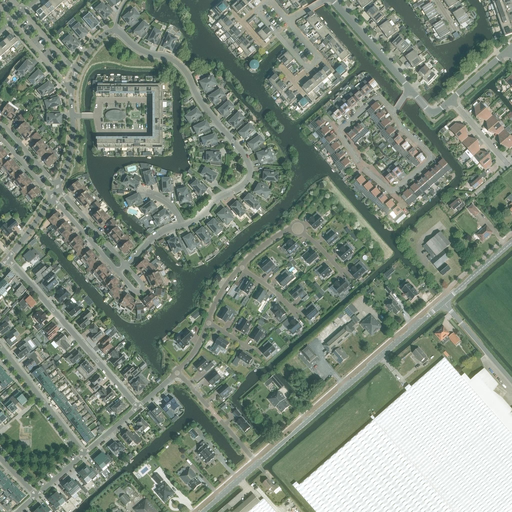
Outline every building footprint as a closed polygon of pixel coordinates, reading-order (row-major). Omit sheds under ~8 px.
[(53,0),(50,0),(48,2),(55,10),(59,6),(53,0)] [(242,0),(238,0),(236,3),(243,11),(245,9),(244,8),(247,5),(242,0)] [(301,0),(298,0),(293,5),(297,9),(300,6),(302,8),(306,5),(301,0)] [(367,6),(369,8),(373,4),(372,2),(371,2),(369,0),(362,0),(358,3),(363,9),(367,6)] [(458,2),(457,0),(448,0),(445,2),(449,8),(455,5),(456,8),(462,4),(460,1),(458,2)] [(215,8),(212,11),(217,16),(214,18),(218,22),(224,17),(221,14),(226,9),(225,7),(228,5),(224,1),(215,8)] [(493,4),(495,9),(506,6),(505,3),(503,4),(502,1),(493,4)] [(48,2),(44,6),(50,13),(55,10),(48,2)] [(243,11),(236,3),(231,7),(237,14),(240,11),(241,12),(243,11)] [(418,7),(420,10),(421,10),(422,9),(426,15),(435,9),(431,3),(426,6),(424,3),(419,7),(418,7)] [(100,6),(96,10),(98,12),(98,13),(103,19),(104,20),(107,18),(108,16),(109,15),(110,15),(109,14),(112,12),(107,6),(105,8),(102,4),(100,6)] [(367,14),(372,19),(380,11),(375,6),(373,4),(369,8),(370,10),(367,14)] [(462,4),(456,8),(458,10),(453,14),(457,20),(466,14),(462,8),(463,7),(462,4)] [(40,5),(38,7),(46,17),(50,13),(44,6),(43,7),(40,5)] [(495,9),(497,15),(506,12),(505,9),(507,8),(506,6),(495,9)] [(36,14),(35,14),(37,16),(38,15),(39,17),(37,19),(40,22),(42,20),(42,21),(46,17),(38,7),(36,9),(37,12),(36,13),(36,14)] [(428,21),(430,24),(435,21),(433,18),(439,15),(435,9),(426,15),(429,20),(428,21)] [(131,13),(131,12),(124,18),(123,18),(126,21),(127,23),(128,22),(128,23),(128,24),(129,24),(132,27),(137,22),(135,20),(139,17),(135,12),(134,11),(131,13)] [(380,21),(382,22),(386,19),(385,17),(385,16),(384,16),(380,11),(372,19),(377,24),(380,21)] [(308,15),(304,17),(306,20),(308,22),(304,26),(306,28),(310,25),(318,18),(312,12),(308,15)] [(497,15),(499,20),(510,16),(509,14),(507,15),(506,12),(497,15)] [(85,19),(84,19),(86,22),(88,24),(87,24),(88,26),(92,30),(97,26),(96,26),(97,26),(97,25),(98,25),(98,24),(101,22),(96,17),(93,19),(93,18),(89,14),(89,15),(87,17),(84,19),(85,19)] [(466,14),(457,20),(460,26),(466,22),(468,25),(473,21),(472,18),(470,20),(466,14)] [(218,22),(222,27),(230,20),(229,18),(227,20),(225,16),(224,17),(218,22),(218,23),(218,22)] [(499,20),(501,25),(510,22),(509,19),(511,19),(510,16),(499,20)] [(310,25),(314,29),(321,22),(318,18),(310,25)] [(379,27),(384,33),(392,27),(388,21),(389,21),(388,21),(386,19),(382,22),(383,24),(379,27)] [(223,28),(221,29),(223,31),(224,33),(226,32),(233,26),(230,23),(232,22),(230,20),(222,27),(223,28)] [(433,27),(437,32),(446,26),(442,20),(437,24),(435,21),(430,24),(432,27),(433,26),(433,27)] [(314,29),(317,33),(325,26),(321,22),(314,29)] [(501,25),(503,31),(511,27),(511,24),(511,25),(510,22),(501,25)] [(133,34),(137,37),(138,36),(139,37),(140,38),(140,37),(143,40),(147,34),(145,32),(146,30),(149,27),(148,27),(146,25),(144,23),(143,23),(141,25),(133,34)] [(262,23),(258,26),(260,28),(261,30),(264,33),(268,38),(272,34),(266,27),(264,25),(262,23)] [(77,36),(81,40),(86,36),(87,35),(87,34),(90,32),(85,27),(82,29),(81,27),(78,24),(78,25),(76,27),(74,29),(73,29),(75,32),(77,34),(76,34),(78,36),(77,36)] [(226,32),(231,37),(239,30),(237,28),(236,29),(233,26),(226,32)] [(317,33),(321,37),(328,30),(325,26),(317,33)] [(446,26),(437,32),(441,38),(439,39),(441,42),(446,39),(445,36),(450,33),(446,26)] [(392,36),(394,38),(398,34),(397,32),(392,27),(384,33),(388,39),(392,36)] [(511,27),(503,31),(505,36),(511,33),(511,27)] [(153,33),(147,44),(151,46),(152,44),(154,45),(155,45),(158,46),(161,40),(158,39),(159,37),(159,36),(161,33),(160,33),(158,32),(155,30),(154,30),(153,33)] [(231,37),(229,39),(233,44),(235,42),(242,36),(239,33),(240,32),(239,30),(231,37)] [(261,30),(257,34),(264,41),(268,38),(264,33),(261,30)] [(321,37),(324,41),(332,34),(328,30),(321,37)] [(7,34),(5,36),(13,46),(15,48),(21,43),(19,40),(16,37),(14,39),(11,35),(10,36),(7,34)] [(324,41),(322,43),(326,47),(328,45),(335,38),(332,34),(324,41)] [(392,44),(397,49),(405,41),(400,36),(398,34),(394,38),(396,40),(392,44)] [(4,41),(3,42),(9,49),(13,46),(5,36),(2,38),(4,41)] [(77,47),(77,46),(80,44),(75,38),(73,40),(70,36),(65,41),(64,42),(66,44),(65,45),(72,52),(74,50),(76,48),(75,48),(76,47),(77,47)] [(164,48),(165,49),(165,48),(166,48),(166,49),(168,50),(171,52),(172,50),(175,43),(175,42),(176,39),(174,39),(175,39),(169,36),(167,40),(164,39),(161,46),(165,48),(164,48)] [(235,42),(239,47),(247,40),(246,38),(244,39),(242,36),(235,42)] [(328,45),(331,49),(339,42),(335,38),(328,45)] [(239,47),(243,52),(250,46),(247,43),(249,42),(247,40),(239,47)] [(405,41),(397,49),(402,54),(407,49),(407,50),(407,49),(410,46),(405,41)] [(3,42),(0,44),(0,47),(5,53),(9,49),(3,42)] [(331,49),(335,53),(343,47),(339,42),(331,49)] [(250,46),(243,52),(248,57),(247,57),(248,57),(256,50),(254,48),(253,49),(250,46)] [(335,53),(339,57),(346,51),(343,47),(335,53)] [(405,57),(409,63),(418,56),(414,51),(415,51),(414,50),(411,53),(410,53),(405,57)] [(346,51),(339,57),(342,61),(347,57),(350,55),(346,51)] [(288,52),(284,56),(290,63),(295,60),(288,52)] [(290,63),(284,56),(280,60),(286,67),(288,69),(292,66),(290,63)] [(418,56),(409,63),(414,69),(418,66),(420,68),(421,66),(420,64),(423,62),(422,62),(418,56)] [(23,76),(24,77),(26,74),(28,72),(30,74),(35,69),(32,66),(33,66),(32,66),(31,65),(32,63),(28,60),(20,69),(21,69),(18,72),(23,76)] [(251,69),(249,70),(250,71),(250,72),(251,72),(252,73),(253,73),(254,73),(255,73),(254,70),(255,70),(256,69),(257,69),(257,68),(258,67),(258,66),(258,65),(258,64),(257,64),(257,63),(256,62),(255,62),(254,62),(253,62),(252,62),(251,63),(251,62),(251,63),(250,63),(250,64),(250,65),(249,66),(250,66),(250,67),(250,68),(251,69)] [(340,82),(342,80),(340,78),(348,72),(343,67),(346,65),(343,62),(335,69),(337,71),(336,71),(338,73),(335,76),(339,80),(340,82)] [(418,74),(423,79),(431,71),(426,66),(426,65),(426,66),(424,64),(420,68),(421,70),(418,74)] [(325,68),(322,71),(328,78),(332,73),(332,74),(333,73),(325,65),(324,67),(325,68)] [(29,81),(33,85),(34,86),(37,83),(38,82),(41,84),(46,79),(43,77),(44,76),(43,76),(42,75),(38,71),(34,74),(33,76),(31,78),(29,81)] [(269,81),(273,86),(280,80),(277,77),(278,76),(277,74),(277,73),(273,71),(266,79),(268,81),(269,81)] [(317,72),(316,74),(323,82),(328,78),(322,71),(318,74),(317,72)] [(431,71),(423,79),(428,84),(433,79),(436,75),(431,71)] [(315,77),(312,79),(318,86),(323,82),(316,74),(314,75),(315,77)] [(367,79),(363,82),(371,91),(373,89),(374,90),(378,86),(370,76),(367,78),(367,79)] [(204,89),(203,89),(204,90),(204,89),(206,93),(213,89),(212,87),(216,85),(213,79),(212,77),(209,79),(209,78),(201,82),(200,83),(202,86),(203,88),(204,89)] [(308,81),(306,82),(313,91),(313,90),(316,93),(319,90),(317,87),(318,86),(312,79),(309,82),(308,81)] [(273,86),(277,91),(285,84),(284,82),(282,83),(280,80),(273,86)] [(40,94),(42,96),(42,97),(45,95),(45,94),(46,94),(47,93),(49,96),(55,91),(53,89),(53,88),(52,87),(48,82),(44,85),(42,87),(43,87),(41,89),(38,91),(39,91),(41,94),(40,94)] [(313,91),(306,82),(304,84),(305,85),(302,88),(308,95),(313,91)] [(360,85),(356,88),(364,97),(366,95),(367,96),(371,92),(371,91),(363,82),(360,84),(360,85)] [(277,91),(281,96),(288,90),(286,87),(287,86),(285,84),(277,91)] [(145,94),(151,94),(151,88),(154,88),(154,85),(145,85),(145,94)] [(154,94),(154,96),(157,96),(157,93),(162,93),(162,85),(155,85),(154,85),(154,88),(151,88),(151,94),(154,94)] [(353,91),(349,95),(357,104),(359,102),(360,102),(364,98),(364,97),(356,88),(353,90),(353,91)] [(207,98),(210,103),(212,101),(215,106),(221,102),(219,100),(221,98),(224,96),(222,93),(220,91),(220,90),(217,92),(207,98)] [(281,96),(286,101),(294,94),(292,92),(291,93),(288,90),(281,96)] [(154,96),(154,102),(162,102),(162,101),(162,93),(157,93),(157,96),(154,96)] [(294,94),(286,101),(290,105),(290,106),(294,102),(297,100),(294,96),(295,95),(294,94)] [(346,97),(342,101),(350,110),(352,108),(353,108),(357,104),(349,95),(349,94),(346,96),(346,97)] [(58,99),(58,98),(58,99),(57,95),(50,97),(51,100),(49,101),(48,102),(48,101),(45,102),(45,103),(46,105),(47,109),(47,108),(47,109),(50,108),(62,105),(61,100),(59,101),(58,99)] [(297,100),(294,102),(297,105),(302,111),(313,102),(309,98),(308,96),(305,99),(300,103),(297,100)] [(339,103),(335,107),(343,116),(345,114),(346,114),(350,110),(342,101),(342,100),(339,103)] [(226,104),(224,106),(222,104),(221,106),(219,107),(220,108),(218,110),(223,116),(226,119),(231,114),(229,112),(230,110),(233,107),(231,105),(229,103),(228,102),(226,104)] [(476,118),(487,109),(481,102),(476,106),(478,109),(475,111),(476,116),(477,117),(476,118)] [(2,114),(1,115),(6,118),(12,109),(14,106),(9,103),(7,105),(1,114),(2,114)] [(368,113),(371,116),(374,113),(376,115),(381,111),(379,109),(381,108),(376,103),(367,111),(369,113),(368,113)] [(12,109),(6,118),(11,121),(17,113),(16,112),(17,112),(16,112),(18,109),(14,106),(12,109)] [(343,116),(335,107),(335,106),(332,109),(328,113),(328,112),(328,113),(336,122),(338,120),(339,120),(343,116)] [(186,118),(188,120),(189,123),(193,121),(195,120),(196,122),(197,122),(202,118),(201,116),(201,115),(195,108),(190,111),(191,113),(191,114),(188,115),(186,117),(186,118)] [(486,118),(488,120),(493,116),(487,109),(476,118),(477,118),(477,117),(478,119),(483,120),(486,118)] [(373,121),(375,124),(379,121),(381,123),(386,119),(384,117),(386,116),(381,111),(376,115),(374,113),(371,116),(370,116),(374,121),(373,121)] [(59,124),(61,124),(61,121),(61,119),(60,119),(60,117),(61,117),(60,117),(60,113),(52,113),(52,116),(47,116),(47,122),(47,124),(51,124),(59,124)] [(234,117),(232,118),(228,122),(234,128),(236,130),(241,125),(239,123),(241,121),(244,118),(243,118),(241,116),(239,114),(238,114),(236,116),(234,117)] [(315,132),(319,129),(321,131),(327,126),(326,126),(326,127),(324,125),(326,123),(319,116),(310,124),(314,129),(313,129),(316,131),(315,132)] [(488,131),(488,132),(499,123),(493,116),(488,120),(490,123),(487,125),(488,130),(489,131),(488,131)] [(378,129),(380,132),(384,129),(386,131),(391,127),(389,125),(391,124),(386,119),(381,123),(379,121),(375,124),(375,125),(379,129),(378,129)] [(203,132),(204,135),(210,132),(209,129),(209,128),(205,121),(201,124),(199,125),(197,127),(194,128),(194,129),(196,132),(197,134),(197,135),(200,133),(203,132)] [(354,129),(362,137),(363,138),(365,136),(365,135),(369,131),(370,132),(361,122),(359,124),(354,128),(354,129)] [(17,131),(21,135),(29,128),(25,123),(18,130),(17,131)] [(498,131),(500,134),(505,130),(499,123),(488,132),(489,132),(489,131),(490,132),(495,134),(498,131)] [(247,127),(244,129),(244,128),(242,129),(238,133),(243,139),(244,139),(246,141),(251,137),(250,135),(249,134),(251,133),(254,130),(253,130),(252,128),(250,125),(250,126),(249,125),(247,127)] [(450,129),(456,136),(466,127),(465,128),(464,127),(460,125),(457,128),(454,125),(450,129)] [(320,140),(324,137),(326,139),(332,134),(331,134),(331,135),(329,133),(331,131),(327,126),(321,131),(319,129),(315,132),(319,137),(318,137),(321,139),(320,140)] [(388,143),(391,140),(396,135),(394,133),(396,132),(391,127),(386,131),(384,129),(380,132),(380,133),(384,137),(383,137),(388,142),(388,143)] [(456,136),(462,143),(467,139),(464,136),(467,134),(466,129),(465,128),(466,127),(456,136)] [(29,128),(21,135),(25,139),(32,133),(33,132),(29,128)] [(362,137),(354,129),(352,131),(352,130),(347,134),(356,144),(358,142),(358,141),(362,137)] [(500,145),(511,137),(505,130),(500,134),(502,136),(499,139),(500,144),(501,145),(500,145)] [(154,132),(154,138),(158,138),(158,141),(162,141),(162,140),(162,132),(154,132)] [(202,140),(203,143),(204,146),(208,145),(210,144),(211,148),(218,145),(217,142),(214,134),(209,136),(207,137),(208,137),(205,138),(205,139),(202,139),(202,140)] [(325,148),(329,145),(331,147),(337,142),(336,142),(336,143),(334,141),(336,139),(332,134),(326,139),(324,137),(320,140),(324,145),(323,145),(326,147),(325,148)] [(397,152),(397,151),(401,148),(399,146),(403,141),(404,141),(400,136),(398,138),(396,135),(391,140),(393,142),(390,145),(392,148),(393,147),(397,152)] [(257,139),(246,145),(249,150),(251,148),(254,153),(260,149),(258,146),(260,145),(264,143),(263,142),(262,140),(261,140),(260,138),(259,137),(257,139)] [(511,138),(511,137),(500,145),(501,146),(501,145),(502,146),(507,148),(510,145),(511,148),(511,147),(511,138)] [(154,149),(155,149),(162,149),(162,142),(162,141),(158,141),(158,138),(154,138),(154,140),(151,140),(151,143),(154,143),(154,149)] [(462,143),(468,150),(478,141),(477,141),(476,140),(472,139),(469,141),(467,139),(462,143)] [(145,149),(154,149),(154,143),(151,143),(151,140),(145,140),(145,149)] [(33,149),(37,153),(45,146),(41,141),(33,148),(34,148),(33,149)] [(404,158),(405,157),(408,154),(406,152),(411,148),(411,147),(407,142),(405,144),(403,141),(399,146),(401,148),(397,151),(399,154),(400,153),(404,158)] [(468,150),(474,157),(478,152),(476,150),(479,147),(478,143),(477,142),(478,141),(468,150)] [(330,156),(334,153),(336,155),(342,150),(341,150),(341,151),(339,149),(341,147),(337,142),(331,147),(329,145),(325,148),(329,153),(328,153),(331,155),(330,156)] [(45,153),(48,156),(53,151),(50,148),(48,150),(45,146),(37,153),(41,158),(45,153)] [(412,163),(415,160),(413,158),(418,154),(418,153),(414,148),(412,150),(411,148),(406,152),(408,154),(405,157),(407,160),(407,159),(411,164),(412,163)] [(46,162),(45,163),(49,167),(49,168),(50,168),(51,168),(52,168),(52,167),(53,167),(53,166),(53,165),(53,164),(52,164),(57,160),(57,159),(58,158),(55,154),(57,152),(55,149),(53,151),(48,156),(50,158),(46,162)] [(335,164),(339,161),(341,163),(347,158),(346,158),(346,159),(344,157),(346,155),(342,150),(336,155),(334,153),(330,156),(334,161),(333,161),(336,163),(335,164)] [(220,155),(219,155),(219,151),(211,151),(211,154),(207,154),(207,160),(207,162),(210,162),(210,165),(217,166),(221,166),(221,162),(220,162),(220,159),(220,157),(219,157),(219,155),(220,155)] [(259,160),(260,161),(259,161),(259,162),(260,161),(261,165),(269,163),(268,160),(272,159),(270,152),(269,151),(266,152),(266,151),(258,154),(257,154),(258,158),(259,160)] [(474,157),(480,163),(490,155),(490,154),(489,155),(488,154),(484,152),(481,155),(478,152),(474,157)] [(415,160),(412,163),(414,166),(414,165),(416,167),(426,159),(421,154),(420,156),(418,154),(413,158),(415,160)] [(490,155),(480,163),(486,170),(491,166),(488,164),(491,161),(490,156),(489,155),(490,155)] [(339,161),(335,164),(339,169),(338,169),(341,171),(340,172),(341,172),(344,169),(346,171),(352,167),(351,166),(351,167),(349,165),(351,163),(347,158),(341,163),(339,161)] [(438,164),(436,166),(444,175),(448,171),(449,172),(451,169),(443,159),(438,164)] [(5,174),(7,172),(15,165),(11,161),(10,161),(6,164),(4,162),(0,165),(0,168),(1,169),(5,174)] [(389,169),(397,178),(402,174),(402,173),(404,171),(404,172),(405,172),(403,170),(402,169),(396,162),(392,166),(389,168),(389,169)] [(8,178),(11,181),(16,176),(14,173),(19,169),(15,165),(7,172),(10,176),(8,178)] [(431,170),(429,172),(437,181),(441,177),(442,178),(444,175),(436,166),(431,170)] [(204,177),(206,178),(205,181),(211,185),(213,182),(218,174),(212,171),(211,172),(210,172),(208,170),(205,169),(203,172),(202,174),(201,174),(201,175),(204,177)] [(397,178),(389,169),(385,172),(382,174),(390,184),(395,180),(395,179),(397,178)] [(264,173),(263,181),(264,182),(268,182),(270,182),(271,181),(273,181),(276,181),(277,174),(273,174),(273,171),(271,171),(264,170),(264,172),(264,173)] [(473,183),(472,183),(472,184),(471,185),(471,186),(471,187),(473,187),(475,190),(483,182),(481,179),(487,174),(485,171),(479,176),(478,177),(477,178),(477,179),(473,183)] [(148,173),(144,174),(145,177),(144,177),(145,179),(145,180),(146,183),(146,187),(154,185),(154,184),(157,183),(156,177),(152,178),(152,175),(151,172),(150,172),(148,173)] [(424,176),(422,178),(430,187),(434,183),(435,184),(437,182),(437,181),(429,172),(424,176)] [(16,176),(11,181),(13,183),(17,188),(19,186),(27,179),(24,175),(23,175),(18,178),(16,176)] [(355,187),(359,192),(363,188),(361,186),(366,181),(362,176),(361,178),(359,176),(359,175),(354,180),(356,182),(352,185),(353,185),(355,188),(355,187)] [(127,178),(125,180),(126,180),(124,183),(124,184),(126,185),(128,187),(130,188),(134,191),(139,184),(138,184),(140,181),(134,178),(132,181),(130,179),(127,177),(127,178)] [(417,182),(415,184),(423,193),(427,190),(428,190),(430,188),(430,187),(422,178),(417,182)] [(27,179),(19,186),(23,190),(21,192),(23,195),(29,190),(26,187),(31,183),(32,182),(29,179),(28,179),(27,179)] [(162,183),(163,185),(162,185),(162,187),(162,188),(162,193),(170,192),(174,192),(173,185),(170,185),(170,183),(170,181),(169,179),(166,179),(163,179),(163,180),(162,180),(163,183),(162,183)] [(78,190),(80,193),(85,188),(83,185),(79,181),(72,187),(72,186),(71,186),(70,186),(69,186),(69,187),(68,187),(68,188),(68,189),(69,190),(72,194),(73,194),(78,190)] [(192,186),(194,188),(193,189),(195,191),(196,191),(195,193),(199,197),(206,191),(208,189),(203,183),(201,186),(199,184),(197,181),(196,181),(196,182),(194,183),(192,186)] [(362,194),(366,198),(370,194),(368,192),(374,187),(369,183),(368,184),(366,182),(366,181),(361,186),(363,188),(359,192),(360,191),(362,194)] [(268,187),(261,183),(259,187),(258,186),(258,187),(258,188),(257,188),(256,189),(254,193),(255,193),(263,197),(266,199),(267,197),(270,192),(266,190),(268,187)] [(410,188),(408,190),(416,199),(420,196),(421,196),(423,194),(423,193),(415,184),(410,188)] [(370,200),(374,204),(378,200),(376,198),(381,193),(377,189),(375,190),(373,188),(374,187),(368,192),(370,194),(366,198),(367,197),(369,200),(370,200)] [(77,200),(81,204),(89,197),(86,193),(88,191),(85,188),(80,193),(82,195),(77,200)] [(29,190),(23,195),(25,197),(29,202),(36,196),(37,196),(37,197),(38,197),(39,197),(39,196),(40,196),(40,195),(40,194),(40,193),(36,189),(35,189),(31,192),(29,190)] [(180,203),(180,204),(184,203),(186,203),(186,202),(187,201),(187,202),(188,202),(188,201),(192,200),(190,193),(187,194),(186,189),(180,191),(178,191),(179,194),(178,194),(180,203)] [(416,199),(408,190),(403,194),(403,195),(401,197),(401,196),(409,206),(409,205),(413,202),(414,202),(416,200),(416,199)] [(128,204),(129,206),(130,207),(133,205),(135,204),(137,207),(143,204),(141,201),(142,201),(138,193),(137,194),(133,196),(131,197),(132,198),(129,199),(127,200),(127,201),(128,204)] [(256,198),(251,193),(249,195),(248,195),(243,201),(247,205),(249,206),(251,208),(251,207),(254,209),(256,207),(258,205),(259,204),(256,202),(254,200),(256,198)] [(377,206),(381,210),(385,206),(383,204),(388,199),(384,195),(382,196),(380,194),(381,193),(376,198),(378,200),(374,204),(374,203),(377,206)] [(89,197),(81,204),(85,208),(86,208),(93,201),(89,197)] [(384,212),(388,216),(392,212),(390,210),(395,205),(391,201),(390,202),(388,200),(388,199),(383,204),(385,206),(381,210),(382,209),(384,212)] [(453,203),(451,203),(450,206),(450,207),(450,209),(452,209),(454,211),(457,208),(459,211),(465,205),(463,203),(462,203),(458,199),(453,203)] [(147,204),(145,206),(146,206),(143,208),(141,210),(143,213),(145,215),(145,216),(148,214),(150,212),(152,215),(156,212),(158,211),(156,208),(151,201),(147,204)] [(239,201),(235,205),(233,203),(229,206),(237,215),(238,215),(240,218),(240,217),(243,215),(245,213),(243,210),(242,209),(241,208),(244,206),(239,201)] [(392,212),(388,216),(389,215),(391,218),(392,218),(395,222),(405,214),(398,207),(397,208),(395,206),(395,205),(390,210),(392,212)] [(468,209),(475,216),(479,212),(473,205),(468,209)] [(230,216),(232,214),(227,208),(224,211),(223,210),(223,211),(222,212),(220,213),(217,215),(218,216),(224,223),(224,222),(227,225),(228,224),(233,220),(230,216)] [(93,217),(96,222),(105,215),(101,210),(101,211),(100,211),(93,217)] [(159,215),(154,218),(155,220),(159,225),(163,222),(165,225),(171,220),(168,217),(169,216),(167,213),(165,210),(158,215),(159,215)] [(51,227),(54,229),(59,225),(57,222),(61,219),(61,218),(57,213),(56,212),(55,213),(54,213),(54,214),(53,214),(53,215),(54,215),(54,216),(49,220),(53,225),(51,227)] [(308,221),(310,223),(315,230),(324,222),(317,214),(308,221)] [(105,215),(96,222),(100,226),(101,225),(101,226),(109,219),(105,215)] [(219,228),(218,226),(220,224),(215,218),(213,221),(213,220),(212,221),(213,221),(211,222),(210,220),(206,224),(214,233),(216,235),(217,235),(219,233),(221,231),(222,231),(219,228)] [(6,224),(0,229),(7,237),(13,232),(11,230),(15,227),(18,224),(14,220),(11,222),(11,223),(7,226),(6,224)] [(58,231),(62,235),(70,227),(66,223),(61,227),(59,225),(54,229),(56,232),(58,231)] [(477,235),(482,242),(493,233),(487,226),(477,235)] [(63,241),(66,243),(71,239),(69,236),(73,233),(73,232),(70,227),(62,235),(65,239),(63,241)] [(200,240),(201,239),(203,241),(205,244),(205,243),(208,241),(210,240),(210,239),(209,238),(208,236),(206,234),(209,232),(204,227),(202,229),(195,234),(199,238),(200,240)] [(108,235),(112,240),(120,232),(116,228),(109,234),(109,235),(108,235)] [(325,239),(330,245),(338,238),(331,230),(327,234),(329,236),(325,239)] [(121,240),(123,242),(128,237),(126,235),(124,236),(120,232),(112,240),(116,244),(121,240)] [(440,232),(426,244),(437,256),(430,261),(437,269),(437,268),(439,270),(438,270),(443,276),(451,269),(445,262),(450,258),(443,250),(451,244),(440,232)] [(190,235),(183,239),(185,244),(186,246),(187,245),(188,248),(189,248),(190,250),(191,250),(194,248),(194,249),(196,247),(193,241),(196,240),(193,234),(190,235)] [(70,245),(74,249),(82,241),(78,237),(73,241),(71,239),(66,243),(68,246),(70,245)] [(128,237),(123,242),(125,245),(121,249),(121,250),(124,254),(125,254),(126,254),(126,255),(127,255),(127,254),(128,254),(128,253),(128,252),(128,251),(133,247),(129,242),(131,240),(128,237)] [(171,241),(168,242),(169,243),(172,251),(173,251),(174,254),(176,253),(182,250),(180,246),(183,245),(179,238),(175,240),(175,239),(175,240),(174,241),(173,240),(171,241)] [(293,242),(291,240),(282,248),(286,253),(287,252),(290,255),(293,253),(294,254),(297,251),(296,250),(299,247),(294,241),(293,242)] [(75,255),(78,257),(83,253),(81,250),(85,247),(85,246),(86,246),(82,241),(74,249),(77,253),(75,255)] [(341,256),(340,257),(344,261),(347,258),(348,260),(352,257),(351,256),(353,253),(351,251),(353,250),(347,244),(339,251),(341,254),(340,255),(341,256)] [(29,263),(30,262),(32,265),(39,259),(37,256),(39,255),(34,249),(31,252),(29,250),(26,253),(27,254),(24,257),(27,261),(28,261),(29,262),(29,263)] [(84,265),(86,263),(94,256),(90,251),(86,255),(83,253),(78,257),(80,260),(80,261),(84,265)] [(308,252),(302,257),(310,265),(319,257),(313,251),(310,254),(308,252)] [(88,269),(90,272),(96,267),(94,264),(98,261),(97,260),(98,260),(94,256),(86,263),(90,267),(88,269)] [(268,275),(276,267),(269,259),(264,263),(263,263),(262,262),(259,265),(265,273),(266,272),(268,275)] [(146,268),(148,271),(153,266),(150,263),(148,264),(145,260),(140,265),(140,264),(139,264),(138,264),(137,264),(137,265),(136,265),(136,266),(136,267),(136,268),(140,272),(141,271),(142,272),(146,268)] [(354,274),(353,275),(356,280),(358,279),(359,280),(362,277),(361,276),(365,272),(363,269),(365,267),(361,262),(350,271),(354,274)] [(43,277),(44,277),(52,270),(47,265),(45,268),(42,264),(33,272),(38,278),(42,274),(44,276),(43,277)] [(98,277),(107,270),(106,269),(107,268),(105,265),(103,266),(103,265),(98,269),(96,267),(90,272),(93,274),(95,273),(98,277)] [(324,269),(321,266),(317,270),(319,273),(324,278),(327,276),(328,277),(330,275),(329,274),(332,272),(327,266),(324,269)] [(392,268),(384,275),(387,279),(390,276),(389,275),(394,270),(392,268)] [(100,283),(102,286),(108,281),(106,278),(110,275),(109,274),(110,274),(107,270),(98,277),(96,279),(100,283)] [(284,277),(278,282),(284,287),(292,280),(295,278),(291,273),(290,274),(287,270),(282,274),(284,277)] [(11,271),(3,280),(10,287),(8,285),(12,280),(16,284),(15,285),(19,281),(11,271)] [(150,283),(163,277),(160,272),(159,273),(159,272),(147,278),(146,279),(148,283),(150,282),(150,283)] [(47,282),(44,285),(51,293),(49,291),(58,283),(54,280),(57,278),(52,273),(45,279),(45,280),(46,279),(48,280),(47,281),(47,282)] [(163,277),(150,283),(152,288),(154,287),(154,288),(165,282),(163,277)] [(107,287),(111,291),(119,284),(115,279),(110,283),(108,281),(102,286),(105,288),(107,287)] [(3,280),(0,283),(0,285),(6,291),(10,287),(3,280)] [(239,294),(241,291),(248,295),(254,285),(248,281),(247,281),(245,280),(236,292),(239,294)] [(344,293),(348,290),(347,288),(349,286),(348,286),(349,285),(346,281),(345,282),(344,280),(340,283),(338,281),(330,288),(332,291),(333,291),(336,294),(338,293),(340,294),(343,291),(344,293)] [(26,291),(19,281),(15,285),(19,288),(13,295),(18,299),(26,291)] [(404,288),(401,290),(402,290),(404,292),(404,293),(408,298),(409,298),(411,301),(414,299),(415,299),(415,298),(416,297),(416,298),(416,297),(419,294),(416,291),(412,286),(410,283),(409,284),(406,281),(402,285),(404,288)] [(112,297),(115,300),(120,295),(118,292),(122,289),(122,288),(119,284),(111,291),(114,295),(112,297)] [(304,290),(300,285),(290,294),(295,300),(299,296),(301,298),(306,294),(303,291),(304,290)] [(65,290),(64,290),(62,288),(56,293),(57,292),(60,294),(55,298),(60,304),(70,295),(65,290)] [(263,300),(266,302),(269,297),(267,295),(268,294),(261,289),(254,299),(261,304),(263,300)] [(28,305),(31,309),(36,304),(27,294),(19,304),(23,309),(28,305)] [(151,294),(147,298),(154,306),(156,308),(160,304),(158,301),(151,294)] [(123,301),(121,298),(117,302),(120,306),(120,307),(124,310),(126,308),(132,299),(127,295),(123,301)] [(388,303),(385,306),(390,312),(391,311),(395,315),(401,310),(396,305),(397,303),(390,295),(388,298),(390,300),(388,302),(388,303)] [(90,307),(94,304),(87,296),(84,299),(90,307)] [(243,301),(241,304),(245,307),(247,304),(249,299),(246,297),(243,301)] [(154,306),(147,298),(143,301),(143,302),(150,310),(154,306)] [(132,299),(126,308),(131,311),(136,303),(136,302),(132,299)] [(74,305),(70,300),(65,305),(69,309),(67,311),(72,317),(74,315),(75,315),(76,315),(77,315),(77,314),(77,313),(80,310),(75,304),(74,305)] [(277,303),(272,307),(275,311),(273,312),(278,318),(279,317),(280,319),(283,321),(287,318),(284,315),(286,313),(279,305),(279,306),(277,303)] [(308,312),(305,315),(310,321),(311,320),(312,321),(315,318),(314,317),(319,313),(314,307),(315,307),(312,304),(306,309),(308,312)] [(352,304),(344,311),(350,318),(354,314),(358,311),(352,304)] [(221,317),(220,319),(226,323),(229,319),(231,320),(236,313),(233,311),(232,313),(225,309),(223,313),(222,312),(219,316),(221,317)] [(83,319),(77,323),(83,329),(90,323),(87,320),(92,316),(87,310),(80,316),(83,319)] [(43,313),(42,314),(40,311),(33,317),(39,324),(36,326),(35,327),(38,331),(44,326),(42,324),(47,319),(45,317),(46,316),(43,313)] [(360,321),(355,315),(351,319),(353,321),(355,324),(360,321)] [(364,332),(365,333),(368,336),(370,334),(372,336),(382,327),(372,315),(369,318),(368,318),(361,324),(366,330),(364,332)] [(4,326),(0,328),(0,334),(0,335),(1,335),(2,336),(11,329),(7,324),(10,321),(7,316),(1,322),(4,326)] [(289,318),(282,324),(285,327),(288,330),(288,329),(293,335),(296,333),(297,334),(300,331),(299,330),(302,327),(294,319),(292,322),(289,318)] [(251,325),(242,319),(238,324),(241,326),(238,330),(245,335),(246,332),(247,333),(250,329),(249,329),(251,325)] [(340,333),(324,346),(330,353),(340,364),(348,357),(338,346),(352,334),(352,333),(355,330),(352,327),(355,324),(353,321),(349,324),(346,327),(340,333)] [(54,333),(58,330),(53,324),(44,331),(47,334),(46,336),(50,341),(57,334),(56,335),(54,333)] [(92,334),(89,337),(94,342),(103,334),(98,329),(94,325),(89,329),(92,334)] [(104,333),(107,336),(112,331),(115,329),(112,326),(110,328),(104,333)] [(261,328),(259,327),(251,339),(258,343),(261,338),(263,339),(265,335),(263,334),(264,334),(260,331),(261,328)] [(437,333),(435,334),(440,341),(441,341),(444,345),(450,340),(448,338),(448,337),(449,337),(451,336),(449,334),(448,333),(446,330),(444,327),(439,331),(438,332),(437,333)] [(7,340),(8,342),(7,343),(11,347),(18,342),(14,337),(18,334),(18,335),(14,330),(9,334),(11,336),(7,340),(8,340),(7,340)] [(181,348),(183,350),(189,345),(188,343),(194,337),(189,331),(185,335),(184,334),(176,341),(179,344),(177,345),(180,349),(181,348)] [(448,337),(448,338),(450,340),(455,345),(460,341),(454,333),(451,336),(449,337),(448,337)] [(58,347),(60,345),(65,351),(70,347),(65,341),(67,339),(62,334),(54,341),(58,347)] [(108,337),(101,343),(103,345),(99,348),(104,354),(112,347),(108,343),(111,340),(108,337)] [(216,344),(211,351),(217,355),(222,348),(226,350),(230,344),(220,337),(215,344),(216,344)] [(33,340),(39,347),(41,345),(35,338),(33,340)] [(19,345),(21,348),(15,353),(20,359),(26,355),(29,352),(25,348),(28,346),(24,341),(19,345)] [(270,344),(268,342),(264,346),(263,346),(264,347),(265,349),(264,350),(262,352),(264,354),(267,358),(276,350),(271,344),(270,344)] [(300,353),(310,363),(316,357),(307,346),(300,353)] [(422,352),(419,348),(413,353),(416,357),(418,360),(419,360),(421,362),(423,364),(428,360),(426,357),(424,355),(425,354),(422,352)] [(111,362),(116,368),(125,360),(120,354),(119,354),(115,350),(110,355),(114,359),(111,362)] [(25,367),(25,368),(26,369),(27,369),(28,369),(29,371),(32,369),(40,363),(36,358),(37,357),(34,353),(37,351),(34,353),(28,358),(30,360),(25,365),(26,366),(25,367)] [(70,360),(73,364),(82,357),(77,351),(71,356),(69,353),(64,358),(68,362),(70,360)] [(233,364),(236,366),(240,360),(249,365),(250,364),(251,365),(253,361),(252,360),(253,359),(243,352),(239,358),(237,357),(233,364)] [(511,511),(511,409),(502,399),(493,392),(498,385),(484,369),(471,381),(465,374),(461,377),(445,358),(411,387),(409,385),(405,388),(407,391),(375,419),(373,416),(371,417),(373,420),(299,485),(296,482),(293,486),(315,511),(511,511)] [(196,367),(201,373),(205,370),(207,372),(212,368),(215,365),(212,362),(209,365),(205,359),(200,364),(199,362),(195,365),(196,367)] [(93,370),(86,362),(86,361),(85,362),(81,366),(80,366),(81,366),(77,370),(77,369),(77,370),(86,380),(87,380),(90,376),(90,377),(90,376),(89,375),(93,370),(93,371),(94,370),(93,370)] [(34,376),(37,378),(44,373),(46,371),(47,371),(43,366),(40,368),(32,374),(34,376)] [(130,366),(121,373),(126,379),(131,374),(134,377),(140,372),(136,367),(133,369),(130,366)] [(212,376),(207,380),(212,386),(221,378),(218,373),(216,370),(211,375),(212,376)] [(47,377),(49,376),(46,371),(44,373),(37,378),(40,383),(47,377)] [(0,377),(0,380),(2,383),(8,377),(5,373),(0,377)] [(135,391),(138,395),(143,391),(141,390),(145,386),(149,383),(145,378),(141,374),(134,379),(136,382),(132,386),(136,390),(135,391)] [(90,382),(93,385),(91,388),(95,392),(100,388),(98,385),(103,381),(98,375),(90,382)] [(275,375),(274,376),(270,379),(280,390),(284,386),(275,375)] [(43,387),(50,381),(52,380),(49,376),(47,377),(40,383),(43,387)] [(8,377),(2,383),(0,385),(4,389),(13,381),(8,377)] [(43,387),(47,391),(54,386),(50,381),(43,387)] [(227,385),(223,388),(222,387),(217,391),(223,399),(225,397),(226,398),(229,395),(230,395),(229,393),(232,391),(227,385)] [(47,391),(50,395),(57,390),(54,386),(47,391)] [(98,392),(101,396),(100,398),(105,404),(115,395),(110,389),(107,392),(103,388),(98,392)] [(50,395),(53,400),(60,394),(57,390),(50,395)] [(18,391),(11,398),(15,403),(18,401),(22,406),(23,405),(26,403),(25,402),(27,401),(18,391)] [(275,393),(268,399),(270,401),(275,408),(276,407),(282,413),(290,406),(284,400),(285,399),(279,391),(276,394),(275,393)] [(53,400),(56,404),(64,398),(60,394),(53,400)] [(163,405),(161,407),(165,412),(170,407),(174,411),(179,407),(176,403),(170,396),(168,399),(167,398),(166,398),(164,400),(165,401),(162,404),(163,405)] [(56,404),(60,408),(67,403),(68,402),(69,401),(66,397),(64,398),(56,404)] [(15,403),(11,398),(4,404),(12,414),(13,413),(14,413),(16,411),(17,410),(13,405),(15,403)] [(115,406),(112,403),(106,409),(110,414),(114,411),(116,415),(126,407),(120,401),(115,406)] [(60,408),(63,413),(71,406),(69,403),(68,402),(67,403),(60,408)] [(63,413),(66,417),(76,410),(72,406),(71,406),(63,413)] [(153,410),(148,414),(158,425),(163,421),(158,416),(162,413),(157,408),(154,410),(154,411),(153,410)] [(66,417),(70,421),(79,414),(76,410),(66,417)] [(166,413),(171,419),(174,416),(169,410),(166,413)] [(237,410),(233,414),(237,419),(239,421),(237,423),(245,433),(251,427),(242,418),(240,416),(241,415),(237,410)] [(77,415),(70,421),(70,422),(73,425),(80,420),(77,415)] [(76,430),(83,424),(85,422),(82,418),(80,420),(73,425),(76,430)] [(142,419),(136,424),(138,426),(134,430),(138,435),(142,431),(143,432),(149,427),(142,419)] [(76,430),(80,434),(87,428),(83,424),(76,430)] [(80,434),(83,438),(90,433),(87,428),(80,434)] [(199,436),(193,429),(189,433),(195,440),(199,436)] [(137,445),(141,441),(136,435),(133,437),(131,435),(128,431),(122,437),(129,445),(133,441),(137,445)] [(90,433),(83,438),(86,444),(95,437),(91,432),(90,433)] [(108,447),(116,456),(125,449),(119,443),(117,445),(115,443),(112,445),(111,444),(108,447)] [(216,456),(206,445),(204,447),(203,446),(200,449),(198,451),(199,451),(196,454),(206,464),(208,462),(209,463),(214,458),(213,458),(216,456)] [(99,456),(98,457),(106,465),(110,462),(111,463),(113,461),(109,456),(107,458),(103,453),(102,454),(99,456)] [(106,465),(98,457),(97,458),(94,460),(95,460),(94,461),(98,465),(96,467),(100,473),(103,471),(107,467),(106,465)] [(84,470),(83,470),(90,479),(92,480),(92,481),(96,477),(98,479),(100,476),(98,474),(94,469),(91,471),(87,467),(86,467),(84,469),(84,470)] [(188,484),(193,491),(201,483),(196,477),(197,476),(190,469),(187,471),(180,478),(186,485),(188,484)] [(90,479),(83,470),(82,471),(79,473),(79,474),(83,479),(80,481),(85,486),(92,480),(90,479)] [(158,475),(155,478),(160,483),(163,480),(158,475)] [(6,477),(0,482),(0,488),(1,489),(3,487),(9,481),(6,477)] [(69,483),(68,484),(76,493),(83,488),(78,482),(76,484),(72,480),(71,480),(68,482),(69,483)] [(275,485),(274,486),(268,480),(264,483),(263,484),(264,485),(265,487),(269,491),(271,489),(274,492),(278,488),(279,487),(277,484),(275,485)] [(1,489),(5,493),(13,485),(9,481),(3,487),(1,489)] [(175,493),(165,483),(156,492),(159,496),(160,495),(161,497),(161,498),(165,502),(164,502),(165,503),(175,493)] [(76,493),(68,484),(67,485),(66,484),(64,486),(64,487),(67,492),(65,494),(70,499),(76,493)] [(8,497),(10,495),(17,489),(13,485),(5,493),(4,493),(8,497)] [(114,493),(120,499),(126,495),(126,494),(120,487),(114,493)] [(12,501),(14,499),(21,492),(20,492),(17,489),(10,495),(8,497),(12,501)] [(21,492),(14,499),(12,501),(17,505),(26,496),(23,494),(21,492)] [(53,497),(60,505),(61,507),(68,501),(63,496),(61,498),(57,493),(56,494),(56,493),(53,496),(54,496),(53,497)] [(275,511),(264,499),(260,502),(253,494),(233,511),(230,511),(229,511),(275,511)] [(126,495),(120,499),(126,505),(131,501),(126,495)] [(60,505),(53,497),(52,498),(51,497),(49,500),(48,501),(52,505),(50,507),(54,511),(55,511),(57,510),(56,509),(60,505)] [(134,510),(135,511),(157,511),(146,500),(143,503),(142,502),(134,510)]
